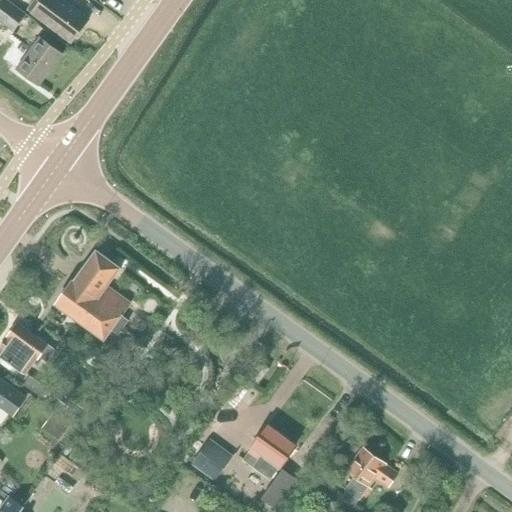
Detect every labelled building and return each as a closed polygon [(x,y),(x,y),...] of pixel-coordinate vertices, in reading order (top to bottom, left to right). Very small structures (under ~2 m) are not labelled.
[(0,0),(0,21),(15,33),(27,17),(4,0),(0,0)] [(61,0),(42,0),(32,14),(72,44),(89,21),(61,0)] [(40,39),(17,71),(39,87),(63,55),(40,39)] [(119,330),(139,344),(143,347),(149,339),(120,317),(128,306),(105,289),(119,269),(95,251),(55,307),(102,341),(109,331),(116,336),(119,330)] [(17,324),(0,347),(0,356),(25,375),(38,357),(45,363),(54,351),(17,324)] [(30,377),(24,385),(44,399),(49,390),(30,377)] [(0,408),(9,415),(15,407),(17,409),(25,399),(0,380),(0,408)] [(52,414),(42,428),(59,441),(70,427),(52,414)] [(267,426),(248,453),(257,460),(259,456),(278,469),(295,446),(267,426)] [(191,465),(215,482),(233,456),(210,439),(191,465)] [(384,465),(362,449),(344,474),(352,479),(343,493),(357,503),(367,489),(367,490),(374,479),(388,488),(397,475),(384,465)] [(69,493),(77,482),(85,472),(61,456),(46,477),(69,493)] [(9,499),(0,511),(18,511),(22,508),(9,499)]
